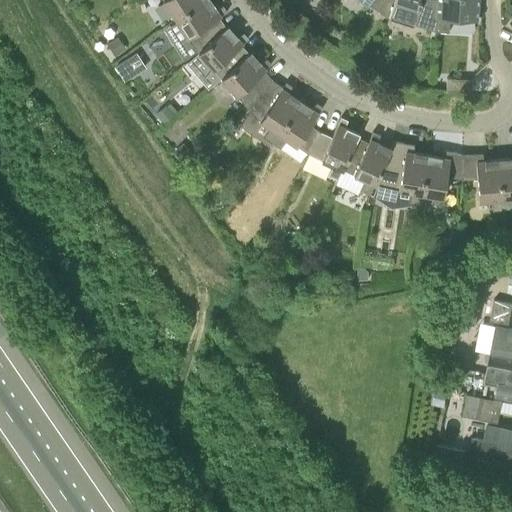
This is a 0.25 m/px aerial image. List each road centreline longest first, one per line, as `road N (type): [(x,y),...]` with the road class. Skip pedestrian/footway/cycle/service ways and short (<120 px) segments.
road 1 (residential): [(511,97),(484,123),(385,112),(286,55),(241,0)]
road 2 (motorway): [(73,511),(0,405)]
